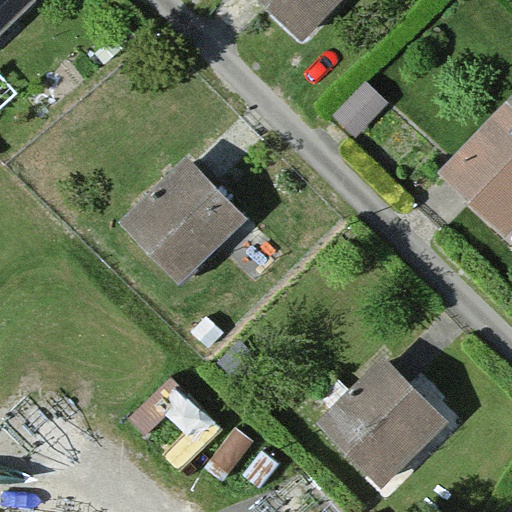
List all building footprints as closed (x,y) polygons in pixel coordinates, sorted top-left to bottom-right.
[(0,0),(0,22),(22,0),(0,0)] [(282,0),(303,20),(322,0),(282,0)] [(114,35),(96,50),(105,61),(123,46),(114,35)] [(385,103),(361,80),(331,110),(356,134),(385,103)] [(511,218),(511,108),(510,107),(446,175),(503,228),(511,218)] [(240,207),(189,157),(128,220),(179,269),(240,207)] [(207,313),(193,329),(212,345),(226,328),(207,313)] [(435,408),(381,355),(320,417),(374,470),(435,408)]
